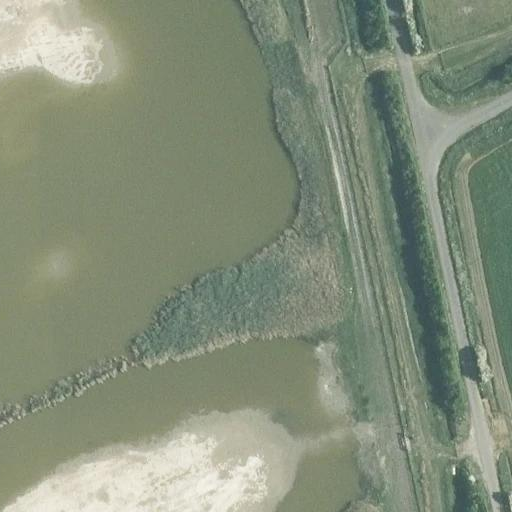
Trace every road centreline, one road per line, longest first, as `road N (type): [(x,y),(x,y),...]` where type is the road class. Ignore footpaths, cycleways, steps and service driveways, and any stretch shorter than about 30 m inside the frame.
road 1 (unclassified): [(502,511),(427,145)]
road 2 (unclassified): [(427,145),(394,0)]
